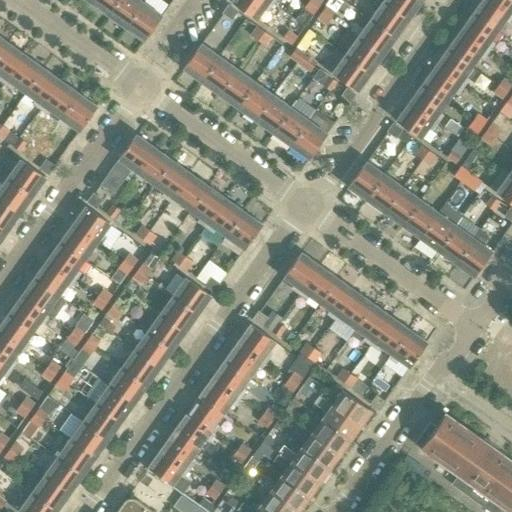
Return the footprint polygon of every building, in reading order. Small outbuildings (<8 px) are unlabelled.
[(91,0),(89,3),(107,15),(117,0),(91,0)] [(117,0),(107,15),(125,28),(143,3),(139,0),(117,0)] [(272,4),(265,0),(231,0),(230,2),(256,20),(264,9),(267,11),(272,4)] [(309,0),(303,9),(312,16),(322,1),(322,0),(309,0)] [(329,0),(326,4),(321,11),(330,18),(335,11),(337,12),(338,10),(340,8),(345,1),(344,0),(329,0)] [(418,0),(383,0),(382,1),(408,20),(421,1),(418,0)] [(511,14),(493,0),(481,0),(472,13),(497,31),(505,20),(508,22),(511,16),(511,14)] [(511,0),(493,0),(511,14),(511,0)] [(382,1),(370,19),(396,37),(408,20),(382,1)] [(143,3),(125,28),(143,41),(161,16),(143,3)] [(222,13),(223,14),(231,19),(236,11),(228,5),(222,13)] [(312,16),(303,9),(302,9),(294,20),(304,27),(312,16)] [(330,18),(321,11),(316,18),(325,25),(330,18)] [(472,13),(459,31),(488,51),(493,44),(489,41),(497,31),(472,13)] [(362,29),(357,37),(382,56),(396,37),(370,19),(362,14),(355,24),(362,29)] [(249,35),(257,41),(264,31),(256,26),(249,35)] [(287,30),(282,38),(291,45),(297,36),(287,30)] [(308,30),(295,48),(302,53),(315,35),(308,30)] [(264,31),(257,41),(264,46),(271,36),(264,31)] [(459,31),(446,48),(472,66),(479,56),(482,58),(488,51),(459,31)] [(357,37),(344,55),(370,74),(382,56),(357,37)] [(0,80),(4,83),(24,54),(6,41),(0,49),(0,80)] [(182,69),(201,82),(219,57),(201,44),(182,69)] [(289,57),(296,62),(302,53),(295,48),(289,57)] [(446,48),(434,66),(462,87),(467,79),(464,77),(472,66),(446,48)] [(303,53),(302,53),(296,62),(309,72),(313,66),(316,62),(303,53)] [(15,85),(25,92),(43,68),(24,54),(4,83),(5,84),(12,89),(15,85)] [(370,74),(344,55),(331,73),(357,91),(370,74)] [(201,82),(218,95),(237,69),(219,57),(201,82)] [(434,66),(421,84),(446,102),(454,92),(457,94),(462,87),(434,66)] [(32,104),(40,110),(61,81),(43,68),(25,92),(35,99),(32,104)] [(218,95),(236,108),(254,82),(237,69),(218,95)] [(328,76),(328,77),(322,86),(330,91),(336,82),(328,76)] [(502,78),(498,85),(507,91),(511,85),(502,78)] [(50,110),(60,117),(78,93),(61,81),(40,110),(47,114),(50,110)] [(236,108),(255,121),(273,96),(254,82),(236,108)] [(421,84),(408,102),(436,123),(441,115),(438,113),(446,102),(421,84)] [(507,91),(498,85),(492,93),(501,99),(507,91)] [(341,96),(349,102),(354,94),(346,89),(341,96)] [(78,93),(60,117),(57,122),(65,127),(68,123),(79,131),(97,106),(78,93)] [(272,133),(290,108),(273,96),(255,121),(272,133)] [(272,133),(292,147),(310,122),(307,119),(299,114),(304,107),(295,101),(290,108),(272,133)] [(436,123),(408,102),(395,120),(420,138),(428,127),(431,130),(436,123)] [(314,110),(307,119),(310,122),(292,147),(308,159),(327,133),(326,133),(333,123),(314,110)] [(477,114),(472,121),(481,127),(486,120),(477,114)] [(456,137),(463,129),(450,119),(443,127),(456,137)] [(481,127),(472,121),(466,129),(475,135),(481,127)] [(490,123),(485,130),(495,137),(500,130),(490,123)] [(387,132),(395,137),(395,136),(400,130),(392,124),(387,132)] [(2,126),(0,128),(0,138),(3,140),(10,145),(15,136),(9,132),(9,131),(2,126)] [(411,137),(400,130),(395,136),(406,144),(410,137),(411,137)] [(495,137),(485,130),(480,138),(489,145),(495,137)] [(124,178),(130,182),(133,177),(154,147),(136,134),(100,184),(113,193),(124,178)] [(19,138),(13,146),(12,147),(30,160),(39,147),(28,139),(26,143),(19,138)] [(414,154),(423,161),(428,164),(435,155),(421,145),(414,154)] [(172,160),(154,147),(133,177),(140,182),(143,178),(153,185),(171,161),(172,160)] [(478,154),(472,149),(459,166),(466,171),(478,154)] [(451,150),(446,157),(451,161),(455,164),(457,161),(460,156),(453,150),(451,150)] [(31,160),(40,166),(39,167),(48,174),(53,166),(45,160),(47,157),(38,151),(31,160)] [(20,159),(6,178),(32,196),(45,178),(20,159)] [(161,196),(169,201),(190,173),(173,161),(172,160),(171,161),(153,185),(164,192),(161,196)] [(347,187),(366,200),(384,174),(366,161),(347,187)] [(452,176),(459,181),(466,172),(466,171),(459,166),(452,176)] [(466,172),(459,181),(473,191),(480,181),(466,172)] [(190,173),(169,201),(176,206),(179,203),(190,211),(208,185),(190,173)] [(511,204),(511,174),(509,173),(495,192),(511,204)] [(366,200),(383,213),(402,187),(384,174),(366,200)] [(6,178),(0,186),(0,200),(19,214),(32,196),(6,178)] [(401,225),(419,199),(427,189),(419,183),(411,193),(402,187),(383,213),(401,225)] [(205,226),(225,198),(208,185),(190,211),(199,218),(197,221),(205,226)] [(95,208),(101,200),(93,194),(87,202),(95,208)] [(499,201),(491,196),(484,205),(492,210),(499,201)] [(215,229),(225,236),(243,211),(225,198),(205,226),(213,232),(215,229)] [(401,225),(419,238),(437,212),(419,199),(401,225)] [(0,227),(6,232),(19,214),(0,200),(0,227)] [(112,205),(105,214),(123,227),(129,218),(122,213),(120,211),(120,210),(112,205)] [(84,206),(71,225),(99,245),(105,237),(102,234),(110,224),(84,206)] [(233,241),(243,249),(244,249),(262,224),(243,211),(225,236),(222,240),(230,246),(233,241)] [(419,238),(437,251),(456,226),(447,219),(437,212),(419,238)] [(437,251),(455,264),(473,238),(466,233),(471,225),(461,218),(456,226),(437,251)] [(71,225),(59,242),(84,260),(91,249),(95,252),(99,246),(99,245),(71,225)] [(135,234),(142,240),(149,231),(142,225),(135,234)] [(479,230),(473,238),(455,264),(473,277),(492,251),(483,245),(488,237),(479,230)] [(149,231),(142,240),(149,245),(155,236),(149,231)] [(59,242),(46,260),(74,280),(80,273),(76,270),(84,260),(59,242)] [(171,260),(177,265),(184,256),(177,251),(171,260)] [(291,289),(298,294),(318,265),(301,252),(283,277),(293,285),(291,289)] [(137,260),(128,253),(122,261),(131,268),(137,260)] [(177,265),(185,270),(192,261),(184,256),(177,265)] [(39,268),(33,278),(58,296),(65,285),(69,288),(74,280),(46,260),(39,268)] [(131,268),(122,261),(110,278),(119,285),(131,268)] [(144,261),(138,269),(147,275),(151,270),(148,268),(146,267),(148,264),(144,261)] [(204,266),(196,277),(206,285),(205,287),(212,291),(212,292),(213,292),(219,284),(218,284),(225,274),(219,269),(208,261),(204,266)] [(309,296),(319,303),(336,277),(318,265),(298,294),(305,300),(309,296)] [(147,275),(138,269),(132,277),(141,284),(147,275)] [(185,277),(172,295),(198,314),(211,296),(210,296),(210,295),(209,295),(185,277)] [(326,314),(334,320),(354,290),(336,277),(319,303),(329,310),(326,314)] [(33,278),(20,296),(49,316),(54,309),(51,306),(58,296),(33,278)] [(102,289),(97,296),(106,302),(111,295),(102,289)] [(344,321),(354,328),(371,302),(354,290),(334,320),(341,325),(344,321)] [(172,295),(159,314),(185,332),(198,314),(172,295)] [(20,296),(7,314),(33,331),(40,321),(44,324),(49,316),(20,296)] [(106,302),(97,296),(92,303),(101,310),(106,302)] [(116,300),(111,307),(120,313),(125,306),(116,300)] [(369,345),(390,316),(371,302),(354,328),(365,336),(362,340),(369,345)] [(120,313),(111,307),(106,314),(115,320),(120,313)] [(261,325),(272,332),(278,323),(282,318),(271,311),(266,318),(261,325)] [(261,325),(266,318),(258,312),(252,320),(253,320),(252,321),(253,321),(260,326),(261,325)] [(7,314),(0,323),(0,335),(19,350),(23,352),(29,344),(25,342),(33,331),(7,314)] [(159,314),(147,331),(172,349),(185,332),(159,314)] [(381,347),(390,354),(408,329),(390,316),(369,345),(378,351),(381,347)] [(92,321),(88,318),(84,324),(88,327),(92,321)] [(100,324),(106,329),(110,324),(103,319),(100,324)] [(250,324),(237,342),(265,362),(271,355),(267,352),(275,342),(251,324),(250,323),(250,324)] [(278,323),(272,332),(278,337),(285,327),(278,323)] [(76,325),(70,333),(79,340),(85,332),(76,325)] [(408,329),(390,354),(387,358),(396,364),(399,360),(409,367),(427,342),(408,329)] [(147,331),(134,349),(160,367),(172,349),(147,331)] [(79,340),(70,333),(58,350),(73,360),(78,353),(73,349),(79,340)] [(0,335),(0,362),(11,370),(16,362),(12,360),(19,350),(0,335)] [(90,335),(85,342),(94,349),(99,341),(90,335)] [(94,349),(85,342),(80,349),(89,356),(94,349)] [(237,342),(224,359),(249,377),(257,367),(260,370),(265,362),(237,342)] [(300,351),(307,356),(313,348),(306,343),(303,346),(300,351)] [(313,348),(307,356),(314,362),(321,353),(313,348)] [(134,349),(121,367),(146,386),(160,367),(134,349)] [(291,374),(288,379),(297,385),(313,363),(299,353),(287,370),(291,374)] [(224,359),(211,378),(240,398),(245,391),(241,388),(249,377),(224,359)] [(51,361),(46,368),(55,375),(60,368),(51,361)] [(0,362),(0,376),(1,375),(5,377),(13,382),(18,375),(11,370),(0,362)] [(121,367),(108,385),(134,403),(146,386),(121,367)] [(55,375),(46,368),(41,375),(50,382),(55,375)] [(336,377),(343,382),(350,374),(342,368),(336,377)] [(65,371),(59,378),(69,384),(73,377),(65,371)] [(350,374),(343,382),(351,388),(357,379),(350,374)] [(69,384),(59,378),(54,385),(64,392),(69,384)] [(211,378),(199,395),(224,413),(231,403),(234,406),(240,398),(211,378)] [(307,378),(303,384),(358,424),(362,419),(365,418),(368,413),(368,411),(369,409),(338,386),(332,393),(324,387),(322,389),(307,378)] [(297,385),(288,379),(283,386),(292,393),(297,385)] [(41,393),(34,387),(23,380),(18,387),(36,400),(41,393)] [(327,412),(321,420),(348,439),(349,437),(352,436),(355,431),(355,429),(358,424),(303,384),(298,391),(313,402),(327,412)] [(108,385),(96,403),(121,421),(134,403),(108,385)] [(199,395),(186,413),(214,433),(218,427),(215,425),(224,413),(199,395)] [(50,415),(52,416),(60,405),(47,396),(34,414),(43,420),(48,414),(50,415)] [(384,402),(383,401),(375,396),(370,403),(378,410),(384,402)] [(25,397),(20,404),(29,411),(35,403),(25,397)] [(282,413),(299,424),(338,452),(341,448),(344,447),(348,442),(347,439),(348,439),(321,420),(316,426),(294,411),(299,404),(292,399),(282,413)] [(96,403),(83,421),(108,439),(121,421),(96,403)] [(29,411),(20,404),(8,422),(17,428),(29,411)] [(267,407),(262,414),(271,421),(279,410),(270,404),(267,407)] [(186,413),(173,430),(198,449),(205,439),(209,441),(214,434),(213,434),(214,433),(186,413)] [(511,505),(511,462),(507,458),(444,413),(435,425),(429,421),(413,443),(458,475),(452,484),(491,511),(498,511),(503,507),(508,511),(511,505)] [(34,414),(22,432),(31,438),(43,420),(34,414)] [(271,421),(262,414),(257,422),(266,428),(271,421)] [(83,421),(70,439),(95,457),(108,439),(83,421)] [(307,440),(301,448),(327,467),(329,465),(331,465),(335,460),(334,457),(338,452),(299,424),(294,431),(307,440)] [(173,430),(161,448),(189,468),(194,462),(190,460),(198,449),(173,430)] [(0,432),(0,444),(3,446),(9,439),(0,432)] [(31,438),(22,432),(14,442),(23,449),(31,438)] [(266,435),(262,442),(270,447),(274,441),(266,435)] [(70,439),(57,457),(82,475),(95,457),(70,439)] [(236,450),(234,449),(225,442),(220,439),(215,445),(220,449),(229,455),(232,457),(231,457),(240,463),(241,464),(246,457),(236,450)] [(270,447),(262,442),(257,448),(265,453),(270,447)] [(241,443),(236,450),(246,457),(251,450),(241,443)] [(283,446),(278,453),(317,481),(321,476),(324,475),(327,471),(327,468),(327,467),(301,448),(296,456),(283,446)] [(189,468),(161,448),(147,468),(172,486),(180,475),(183,477),(189,468)] [(18,457),(8,450),(4,457),(13,463),(18,457)] [(281,477),(307,496),(308,494),(311,494),(314,489),(314,486),(317,481),(278,453),(274,460),(286,469),(281,477)] [(241,470),(241,471),(248,475),(259,461),(251,456),(241,470)] [(57,457),(44,475),(70,493),(82,475),(57,457)] [(44,475),(32,492),(57,510),(70,493),(44,475)] [(262,475),(257,482),(297,510),(300,504),(303,504),(307,499),(306,496),(307,496),(281,477),(275,484),(262,475)] [(215,479),(210,486),(219,493),(224,486),(215,479)] [(260,506),(268,511),(294,511),(297,510),(257,482),(256,482),(252,488),(253,489),(253,488),(266,497),(260,506)] [(219,493),(210,486),(205,494),(214,500),(219,493)] [(55,511),(57,510),(32,492),(19,511),(55,511)] [(206,511),(179,492),(171,504),(182,511),(206,511)] [(253,511),(235,498),(230,505),(238,511),(268,511),(260,506),(255,511),(253,511)] [(238,511),(230,505),(220,499),(216,506),(224,511),(238,511)] [(153,511),(140,503),(139,502),(137,501),(135,501),(133,501),(131,501),(130,501),(128,502),(126,504),(125,505),(120,511),(153,511)]
